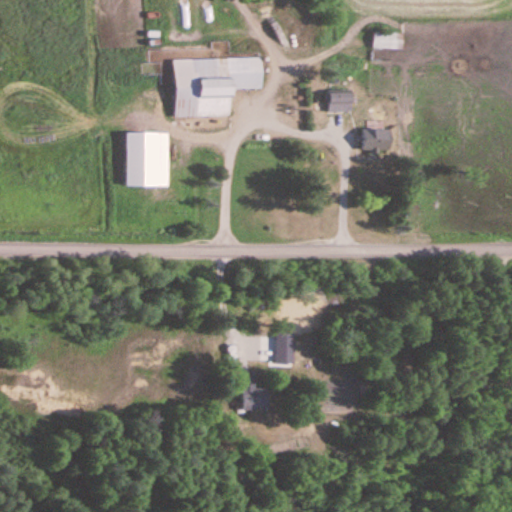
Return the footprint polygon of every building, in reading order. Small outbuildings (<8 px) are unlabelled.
[(400,32),(371,32),(371,49),(400,49),(400,32)] [(172,118),(229,117),(229,90),(259,89),(259,58),(171,60),(172,118)] [(326,113),(349,113),(349,90),(326,90),(326,113)] [(388,151),(388,129),(361,129),(361,151),(388,151)] [(155,133),(122,133),(122,188),(155,188),(155,133)] [(275,363),(292,363),(292,335),(275,335),(275,363)] [(264,387),(238,387),(238,410),(264,410),(264,387)]
